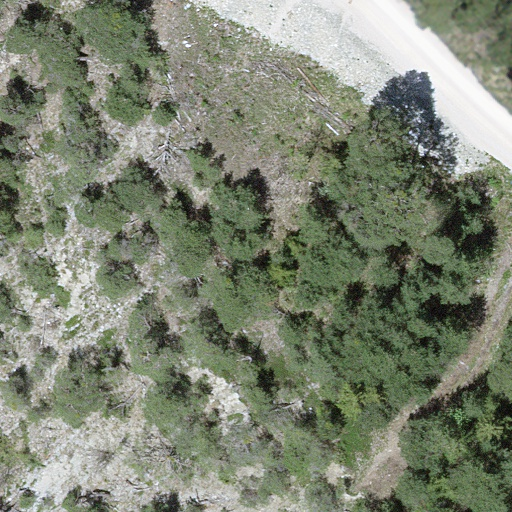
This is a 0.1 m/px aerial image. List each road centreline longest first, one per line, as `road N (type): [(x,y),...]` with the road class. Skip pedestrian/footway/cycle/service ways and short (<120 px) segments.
road 1 (track): [(511,173),(324,0)]
road 2 (track): [(511,207),(470,304),(386,421)]
